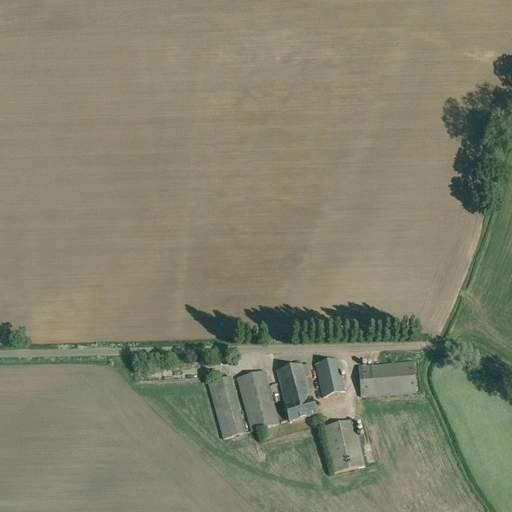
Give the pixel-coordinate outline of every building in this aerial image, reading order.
[(323,399),(345,393),(337,361),(315,366),(323,399)] [(365,398),(415,394),(413,363),(362,367),(365,398)] [(277,373),(283,396),(291,394),(294,402),(310,397),(305,379),(312,377),(309,365),(302,367),(302,366),(277,373)] [(279,426),(264,372),(237,380),(252,433),(279,426)] [(224,441),(243,435),(227,379),(208,384),(224,441)] [(286,407),(290,423),(316,416),(312,400),(311,400),(310,397),(294,402),(291,394),(283,396),(286,407)] [(354,421),(322,428),(333,475),(365,468),(354,421)]
